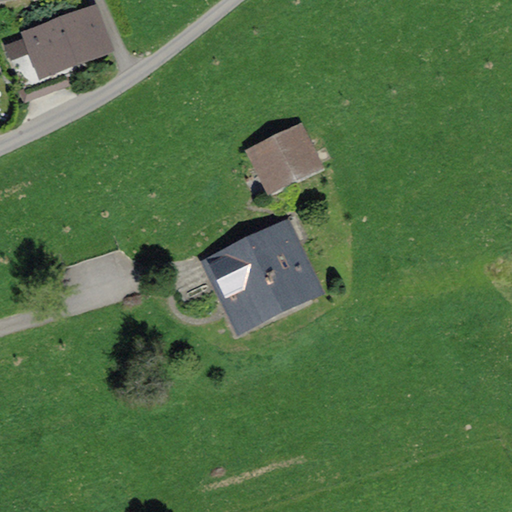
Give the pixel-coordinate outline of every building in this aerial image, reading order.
[(101,48),(90,19),(34,40),(45,69),(101,48)] [(24,38),(7,42),(11,59),(28,55),(24,38)] [(26,83),(40,77),(29,55),(16,62),(26,83)] [(265,173),(271,185),(312,165),(297,134),(255,154),(265,173)] [(241,323),(311,290),(284,234),(214,268),(241,323)]
